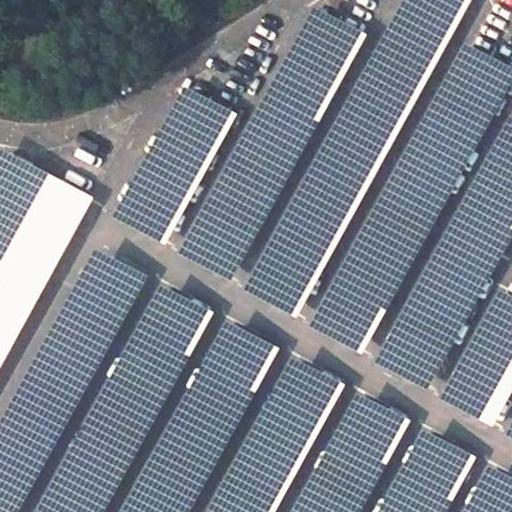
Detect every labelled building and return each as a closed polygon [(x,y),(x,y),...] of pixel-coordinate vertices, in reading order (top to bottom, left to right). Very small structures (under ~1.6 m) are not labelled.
[(115,217),(245,275),(362,18),(320,0),(303,0),(210,205),(193,198),(236,103),(179,77),(115,217)] [(397,178),(447,0),(396,0),(378,64),(369,62),(360,91),(363,92),(356,118),(336,112),(332,124),(345,128),(340,149),(321,143),(319,150),(331,153),(328,165),(354,173),(356,166),(397,178)] [(449,204),(511,64),(511,53),(463,31),(421,125),(429,129),(423,143),(421,141),(412,161),(425,166),(415,188),(449,204)] [(0,330),(19,340),(94,194),(0,146),(0,330)] [(506,243),(511,231),(511,202),(509,208),(510,209),(496,238),(506,243)] [(254,268),(246,280),(291,310),(299,298),(254,268)] [(431,380),(447,339),(447,338),(447,337),(427,329),(418,352),(386,340),(378,360),(431,380)] [(461,354),(441,391),(491,419),(511,382),(511,367),(479,348),(472,360),(461,354)]
